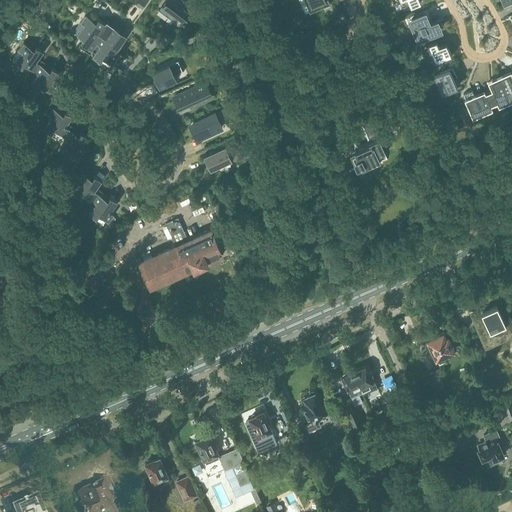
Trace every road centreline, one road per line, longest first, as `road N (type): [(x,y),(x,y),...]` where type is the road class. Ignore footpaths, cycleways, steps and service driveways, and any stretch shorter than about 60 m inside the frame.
road 1 (primary): [(0,455),(511,230)]
road 2 (track): [(461,511),(367,294)]
road 3 (residential): [(484,0),(505,35),(502,48),(475,57),(447,0)]
road 4 (residential): [(276,94),(338,48),(360,0)]
